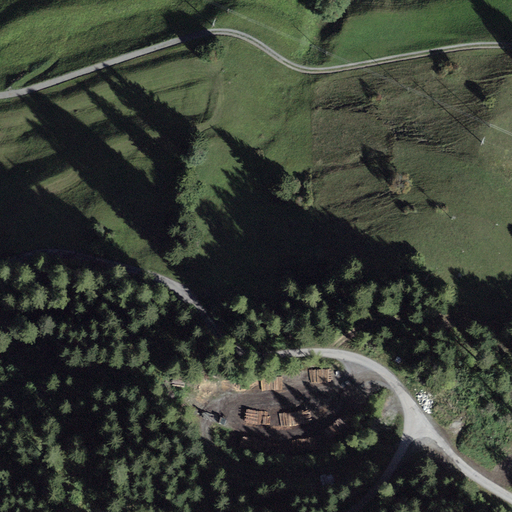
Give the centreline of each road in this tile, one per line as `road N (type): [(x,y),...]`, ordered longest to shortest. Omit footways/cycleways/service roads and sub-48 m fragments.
road 1 (track): [(0,94),(226,32),(316,70),(470,45),(511,46)]
road 2 (unclassified): [(411,408),(389,377),(359,360),(229,346),(169,283),(139,271),(50,251),(0,266)]
road 3 (track): [(409,441),(347,463),(269,475),(229,465),(208,444),(204,417),(221,399),(338,387),(359,360)]
road 4 (unclassified): [(411,408),(456,461),(511,499)]
road 5 (unclassified): [(350,511),(402,455),(411,408)]
